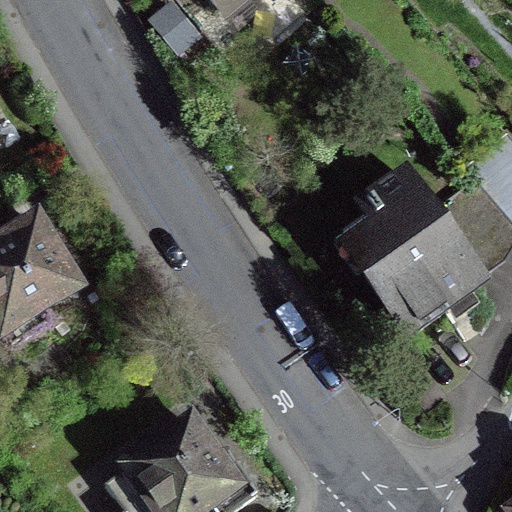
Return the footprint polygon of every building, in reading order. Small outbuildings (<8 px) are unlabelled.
[(238,0),(205,0),(219,16),(238,0)] [(511,144),(505,137),(464,172),(475,184),(511,226),(511,144)] [(387,240),(361,271),(408,339),(448,311),(483,287),(474,275),(497,258),(490,247),(511,230),(511,226),(475,184),(432,214),(404,178),(364,208),(387,240)] [(0,248),(0,333),(11,351),(53,325),(45,311),(76,291),(28,214),(8,225),(16,239),(2,247),(0,248)] [(169,443),(105,487),(121,511),(202,511),(209,507),(212,511),(233,511),(256,496),(227,456),(217,465),(191,427),(169,443)]
